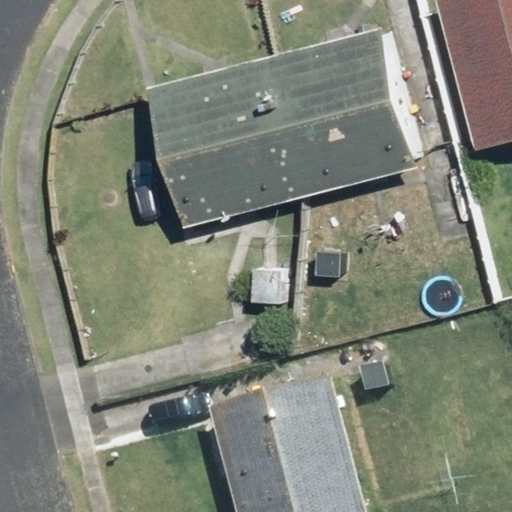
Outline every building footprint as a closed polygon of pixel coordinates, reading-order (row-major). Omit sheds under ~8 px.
[(511,0),(455,0),(493,143),(511,138),(511,0)] [(398,23),(168,81),(204,222),(433,163),(398,23)] [(364,237),(320,233),(315,289),(359,293),(364,237)] [(399,349),(359,358),(370,406),(410,398),(399,349)] [(382,511),(346,377),(225,409),(252,511),(382,511)]
